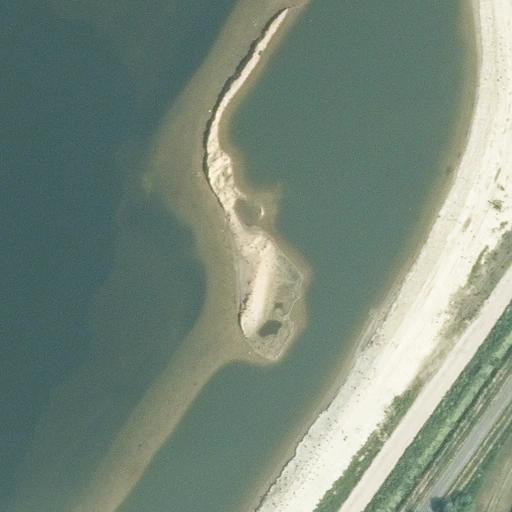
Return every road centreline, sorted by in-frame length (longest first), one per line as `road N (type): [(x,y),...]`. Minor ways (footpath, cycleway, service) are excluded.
road 1 (track): [(511,280),(347,511)]
road 2 (unclassified): [(511,383),(421,511)]
